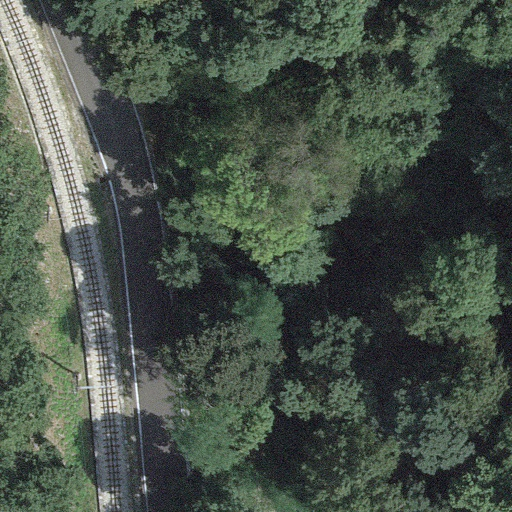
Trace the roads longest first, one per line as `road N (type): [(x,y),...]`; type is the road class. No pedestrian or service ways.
road 1 (unclassified): [(167,511),(136,202),(62,0)]
road 2 (track): [(500,511),(377,394),(315,396),(267,450),(265,511)]
